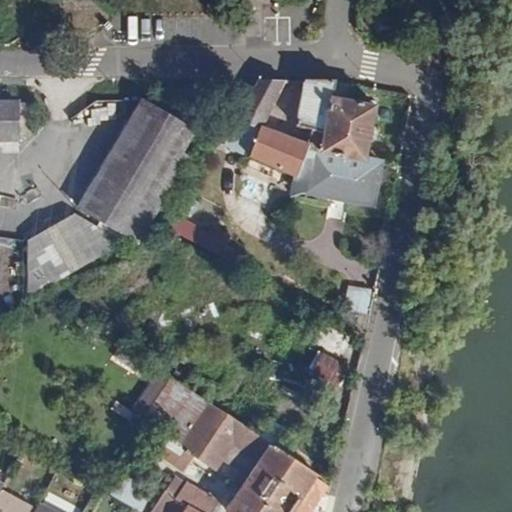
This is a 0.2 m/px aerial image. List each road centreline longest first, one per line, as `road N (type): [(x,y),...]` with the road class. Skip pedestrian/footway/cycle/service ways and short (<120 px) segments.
road 1 (residential): [(337,64),(444,85),(346,511)]
road 2 (residential): [(0,62),(337,64)]
